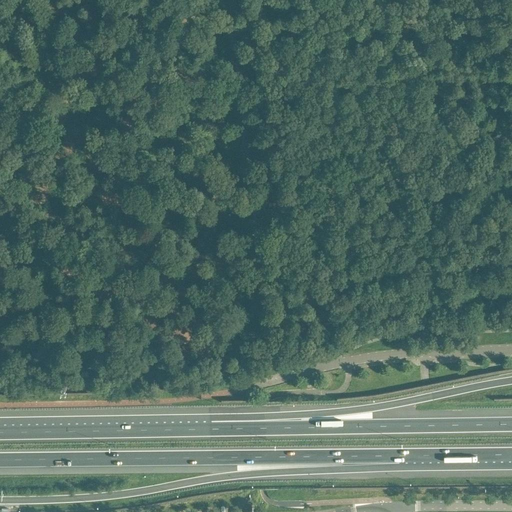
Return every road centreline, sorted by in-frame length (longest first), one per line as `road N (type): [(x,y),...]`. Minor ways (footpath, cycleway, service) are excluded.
road 1 (motorway): [(0,461),(511,454)]
road 2 (motorway): [(511,425),(0,432)]
road 3 (unclassified): [(272,379),(227,0)]
road 4 (unknown): [(0,501),(104,498),(260,474)]
road 5 (unclassified): [(272,379),(345,361),(511,353)]
road 6 (unclassified): [(375,510),(511,508)]
